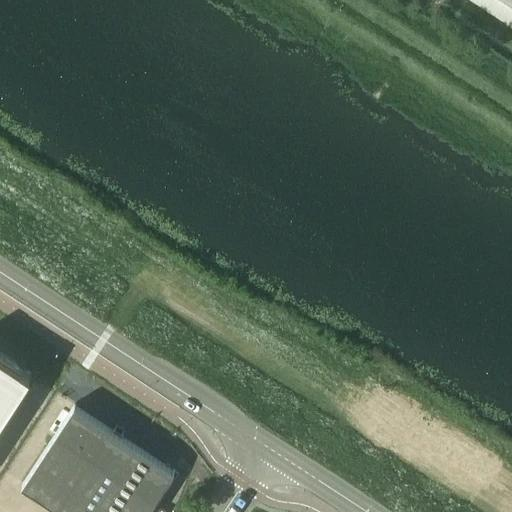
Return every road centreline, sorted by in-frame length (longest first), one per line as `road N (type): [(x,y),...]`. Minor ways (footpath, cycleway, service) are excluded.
road 1 (tertiary): [(0,274),(264,449)]
road 2 (track): [(352,0),(511,104)]
